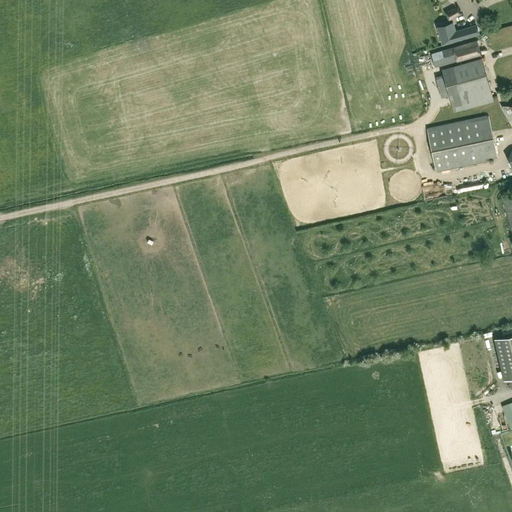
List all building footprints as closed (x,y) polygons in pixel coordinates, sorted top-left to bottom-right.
[(458,5),(445,12),(449,19),(461,12),(458,5)] [(479,33),(476,24),(455,30),(453,22),(437,26),(442,43),(479,33)] [(442,62),(442,61),(456,57),(457,62),(480,55),(476,40),(431,53),(434,64),(442,62)] [(483,63),(444,74),(454,111),(493,99),(483,63)] [(488,115),(428,128),(436,169),(497,157),(488,115)] [(493,171),(467,175),(469,184),(495,180),(493,171)] [(511,191),(501,195),(511,230),(511,191)] [(511,377),(511,332),(497,336),(494,337),(503,379),(511,377)]
